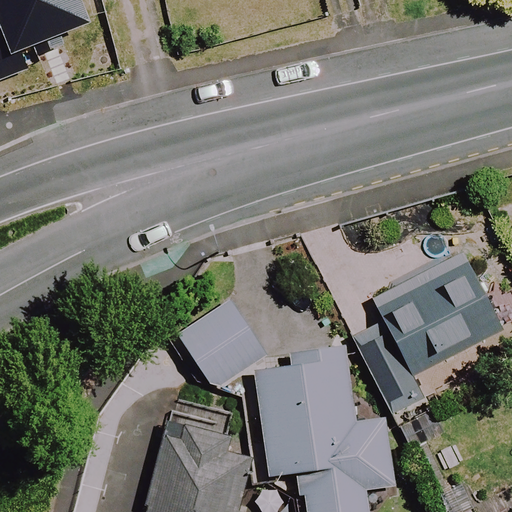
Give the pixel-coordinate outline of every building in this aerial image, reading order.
[(482,303),(456,252),(363,299),(375,322),(343,339),(386,423),(423,405),(406,372),(468,341),(455,316),(482,303)] [(225,299),(171,339),(211,395),(266,355),(225,299)] [(296,511),(366,511),(364,496),(391,492),(380,419),(345,424),(336,360),(244,374),(261,481),(292,476),(296,511)] [(423,405),(386,423),(402,456),(439,437),(423,405)] [(231,511),(244,461),(154,439),(136,511),(231,511)]
